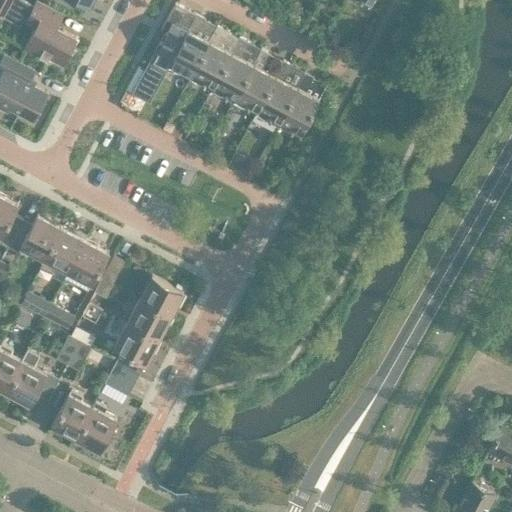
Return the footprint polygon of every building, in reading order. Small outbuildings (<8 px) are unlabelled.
[(23,0),(0,0),(0,14),(3,16),(7,8),(23,16),(27,18),(25,21),(35,26),(25,46),(46,57),(48,54),(62,62),(75,37),(55,26),(62,15),(35,1),(33,5),(23,0)] [(160,30),(164,32),(133,91),(149,100),(168,65),(181,72),(183,68),(192,72),(217,25),(204,18),(205,17),(195,12),(195,13),(174,3),(160,30)] [(297,15),(288,9),(284,16),(294,21),(297,15)] [(218,24),(217,25),(192,72),(190,76),(203,83),(205,79),(215,84),(240,37),(226,29),(227,28),(218,24)] [(328,29),(319,24),(315,33),(323,37),(328,29)] [(215,84),(212,90),(234,102),(235,100),(262,49),(248,41),(249,40),(240,35),(240,37),(215,84)] [(262,47),(262,49),(235,100),(247,106),(249,103),(258,107),(276,74),(263,67),(271,52),(262,47)] [(32,119),(47,91),(28,81),(33,70),(4,54),(0,61),(0,67),(3,69),(0,75),(0,110),(5,113),(9,107),(32,119)] [(258,107),(255,113),(277,124),(305,72),(292,65),(292,64),(284,59),(276,74),(258,107)] [(305,72),(277,124),(299,136),(302,131),(320,97),(327,84),(314,77),(314,75),(306,71),(305,72)] [(191,128),(200,133),(205,122),(197,118),(191,128)] [(164,120),(160,128),(170,133),(174,125),(164,120)] [(265,156),(261,154),(256,164),(260,166),(265,156)] [(0,242),(7,246),(11,239),(23,218),(13,212),(18,202),(0,192),(0,242)] [(22,245),(22,244),(45,256),(62,225),(39,213),(33,224),(23,218),(11,239),(22,245)] [(45,256),(40,267),(63,280),(65,276),(85,238),(62,225),(45,256)] [(89,289),(93,282),(109,251),(85,238),(65,276),(89,289)] [(101,276),(112,282),(113,282),(124,259),(113,253),(101,276)] [(0,260),(0,285),(11,265),(0,260)] [(153,274),(141,297),(173,314),(185,291),(153,274)] [(101,276),(94,290),(105,296),(113,282),(112,282),(101,276)] [(22,302),(45,314),(45,315),(51,303),(28,290),(22,302)] [(160,338),(173,314),(141,297),(128,321),(160,338)] [(75,316),(51,303),(45,315),(68,327),(75,316)] [(13,318),(15,319),(26,325),(32,314),(19,307),(13,318)] [(124,349),(118,360),(141,372),(147,361),(148,361),(160,338),(128,321),(116,345),(124,349)] [(76,324),(71,334),(77,338),(82,328),(76,324)] [(68,364),(81,340),(77,338),(71,334),(68,333),(55,358),(68,364)] [(81,340),(68,364),(76,369),(78,370),(91,345),(85,342),(81,340)] [(3,342),(0,347),(0,385),(8,390),(24,359),(12,353),(14,348),(3,342)] [(31,402),(36,393),(48,372),(35,365),(38,360),(26,354),(24,359),(8,390),(31,402)] [(118,360),(112,371),(106,382),(130,394),(141,372),(118,360)] [(48,372),(36,393),(47,399),(59,377),(48,372)] [(55,424),(78,436),(95,405),(94,405),(83,398),(85,394),(74,388),(55,424)] [(97,400),(94,405),(95,405),(78,436),(101,449),(118,418),(106,411),(109,407),(97,400)] [(488,447),(511,460),(511,430),(501,424),(488,447)] [(453,511),(484,511),(495,493),(470,479),(463,492),(464,493),(453,511)]
